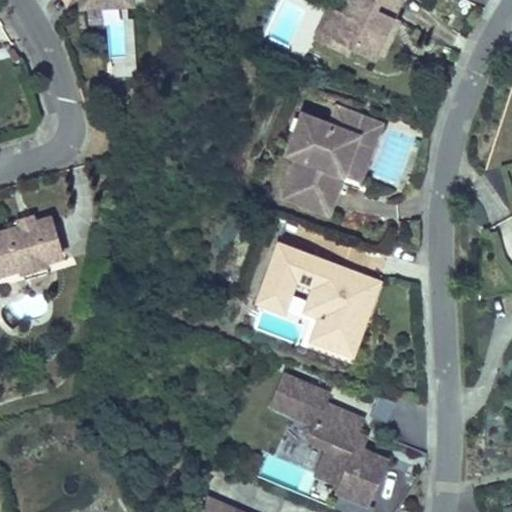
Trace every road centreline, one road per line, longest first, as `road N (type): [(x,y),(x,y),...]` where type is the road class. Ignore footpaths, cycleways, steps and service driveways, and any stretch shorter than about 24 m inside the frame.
road 1 (residential): [(441,511),(447,430),(440,200),(456,117),(511,2)]
road 2 (residential): [(0,171),(41,160),(67,130),(48,50),(18,0)]
